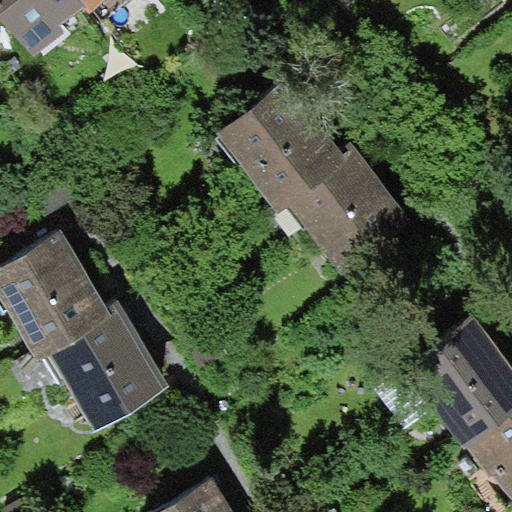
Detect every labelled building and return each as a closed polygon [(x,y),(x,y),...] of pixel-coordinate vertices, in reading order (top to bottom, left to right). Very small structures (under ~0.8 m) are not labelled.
[(0,0),(26,34),(69,0),(0,0)] [(222,122),(279,193),(288,185),(338,145),(296,92),(282,75),(222,122)] [(363,157),(348,138),(338,145),(288,185),(344,256),(404,209),(363,157)] [(57,225),(0,259),(0,279),(39,342),(104,302),(68,244),(57,225)] [(104,302),(39,342),(60,378),(71,371),(96,413),(162,373),(127,315),(114,296),(104,302)] [(465,428),(511,390),(511,364),(482,326),(469,310),(409,357),(465,428)] [(511,390),(465,428),(491,461),(496,456),(500,460),(504,457),(511,467),(511,390)] [(232,511),(219,490),(209,472),(144,511),(232,511)]
